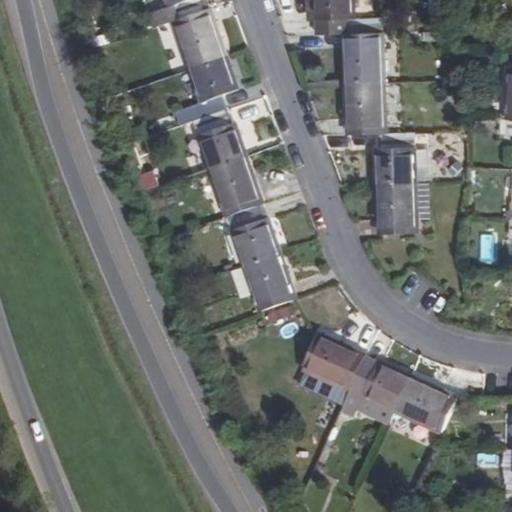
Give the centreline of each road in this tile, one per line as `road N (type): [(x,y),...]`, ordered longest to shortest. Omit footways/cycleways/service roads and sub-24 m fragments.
road 1 (primary): [(231,511),(161,386),(68,167),(24,0)]
road 2 (residential): [(511,357),(449,349),(406,327),(372,294),(337,232),(249,0)]
road 3 (primary): [(0,326),(67,511)]
